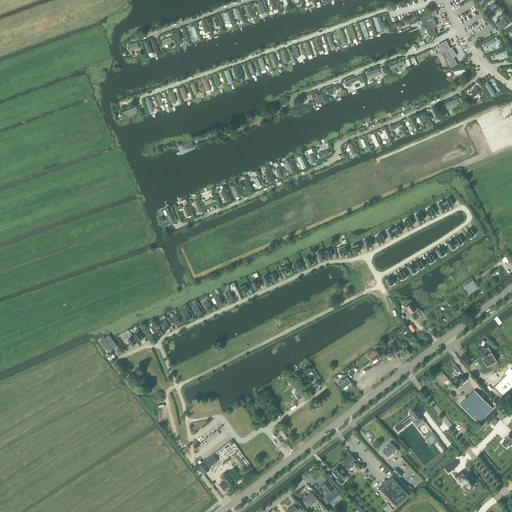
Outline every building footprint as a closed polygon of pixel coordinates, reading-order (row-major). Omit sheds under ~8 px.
[(428,26),(426,27),(429,37),(436,34),(434,27),(437,26),(435,20),(436,20),(435,18),(434,19),(433,17),(427,19),(425,14),(422,15),(424,20),(422,21),(424,25),(427,24),(428,26)] [(447,57),(445,58),(450,67),(457,64),(454,57),(457,55),(453,49),(453,50),(451,47),(450,48),(446,40),(437,45),(441,52),(444,51),(447,57)] [(139,47),(137,41),(128,44),(128,47),(127,47),(128,51),(139,47)] [(480,92),(476,87),(470,92),(474,97),(480,92)] [(503,109),(501,104),(471,119),(488,152),(496,148),(488,131),(484,124),(505,112),(503,109)] [(137,110),(136,106),(123,112),(124,115),(127,114),(128,117),(133,115),(132,114),(137,112),(136,110),(137,110)] [(422,114),(418,116),(421,122),(427,119),(424,114),(423,115),(422,114)] [(179,152),(180,152),(182,151),(183,152),(194,147),(192,141),(180,146),(180,147),(177,148),(179,152)] [(440,201),(434,203),(440,212),(446,208),(445,207),(447,206),(448,207),(455,204),(450,196),(444,199),(443,199),(442,200),(440,201)] [(428,210),(425,211),(426,215),(427,216),(427,217),(432,216),(435,213),(432,207),(427,209),(428,210)] [(419,213),(415,216),(418,222),(423,218),(423,217),(421,214),(421,213),(419,214),(419,213)] [(404,222),(405,225),(406,224),(407,227),(412,224),(409,218),(404,220),(404,222)] [(391,229),(386,231),(388,234),(389,237),(391,236),(394,234),(393,233),(395,232),(396,234),(401,231),(398,225),(393,228),(394,229),(392,230),(391,229)] [(470,228),(465,232),(470,239),(475,235),(470,228)] [(375,237),(374,239),(374,241),(375,241),(378,243),(385,240),(381,234),(376,235),(375,237)] [(455,240),(454,241),(457,246),(458,245),(458,246),(463,243),(459,237),(454,240),(455,240)] [(452,241),(448,244),(452,250),(456,247),(456,246),(457,246),(454,241),(453,242),(452,241)] [(349,247),(348,248),(350,252),(350,253),(359,251),(358,249),(357,247),(357,244),(355,244),(353,245),(349,246),(349,247)] [(441,248),(436,251),(440,257),(445,254),(445,253),(442,248),(441,248)] [(323,252),(317,253),(319,260),(325,258),(327,257),(327,258),(332,256),(330,249),(325,251),(325,252),(323,252)] [(427,258),(426,258),(429,263),(430,262),(430,263),(435,260),(431,254),(426,257),(427,258)] [(310,256),(305,259),(308,265),(313,263),(313,262),(314,262),(311,257),(310,257),(310,256)] [(300,261),(294,264),(295,264),(294,265),(296,270),(297,269),(297,270),(302,268),(300,261)] [(416,264),(415,265),(418,270),(418,269),(419,270),(424,267),(420,261),(415,264),(416,264)] [(287,265),(281,268),(283,273),(284,273),(284,274),(289,272),(289,271),(290,270),(287,265)] [(413,265),(409,268),(412,274),(417,271),(417,270),(418,270),(415,265),(414,265),(413,265)] [(398,274),(397,275),(400,280),(401,279),(401,280),(406,277),(403,271),(398,273),(398,274)] [(268,276),(263,278),(266,285),(271,282),(270,282),(272,281),(273,281),(278,279),(275,273),(270,275),(270,276),(268,276)] [(391,277),(386,280),(389,286),(394,284),(393,283),(394,282),(392,277),(391,278),(391,277)] [(473,280),(464,286),(470,294),(478,288),(473,280)] [(257,281),(252,283),(255,290),(260,287),(259,287),(260,286),(258,281),(257,281)] [(246,284),(239,287),(242,293),(242,292),(243,293),(248,291),(247,290),(248,290),(246,284)] [(231,294),(229,291),(225,293),(229,301),(233,299),(232,296),(232,295),(231,294)] [(220,299),(218,296),(214,298),(219,306),(223,304),(221,300),(222,300),(221,298),(220,299)] [(209,303),(208,300),(204,303),(208,311),(212,308),(210,305),(211,305),(210,303),(209,303)] [(407,306),(406,306),(411,313),(416,310),(411,303),(407,306)] [(199,308),(197,305),(193,308),(198,316),(202,313),(200,310),(199,308)] [(188,313),(186,310),(182,313),(187,321),(191,318),(189,315),(190,314),(189,313),(188,313)] [(178,318),(176,315),(172,318),(177,325),(181,323),(179,320),(179,319),(178,317),(178,318)] [(167,323),(165,320),(161,323),(166,330),(170,328),(168,324),(169,324),(167,322),(167,323)] [(156,327),(154,325),(150,327),(156,335),(160,332),(157,329),(158,329),(157,327),(156,327)] [(134,336),(133,337),(137,342),(138,341),(143,338),(138,332),(134,336)] [(104,338),(100,341),(108,352),(116,346),(109,336),(104,339),(104,338)] [(132,337),(128,341),(132,346),(136,343),(136,342),(137,342),(133,337),(133,338),(132,337)] [(394,353),(400,349),(394,341),(392,339),(386,343),(388,345),(394,353)] [(479,358),(483,356),(483,357),(481,358),(486,366),(495,360),(488,348),(485,349),(483,347),(476,351),(479,358)] [(403,349),(401,350),(401,351),(402,352),(399,354),(403,359),(410,354),(406,349),(405,350),(403,349)] [(370,360),(376,355),(373,351),(367,356),(370,360)] [(323,383),(313,369),(311,371),(311,372),(309,373),(310,376),(313,374),(320,384),(323,383)] [(508,376),(495,388),(503,397),(511,389),(511,371),(510,370),(506,374),(508,376)] [(443,385),(447,381),(438,372),(433,375),(443,385)] [(467,379),(463,375),(460,377),(459,376),(451,383),(456,389),(461,384),(462,384),(467,379)] [(342,389),(351,382),(346,377),(338,384),(342,389)] [(294,384),(291,385),(293,388),(296,387),(300,393),(296,396),(299,400),(306,395),(296,381),(293,383),(294,384)] [(460,405),(478,423),(492,408),(474,391),(460,405)] [(252,404),(247,407),(252,415),(256,412),(258,414),(260,413),(259,410),(263,407),(258,400),(253,403),(254,404),(252,405),(252,404)] [(422,415),(414,406),(406,412),(408,415),(393,427),(398,433),(407,426),(413,421),(418,428),(424,422),(420,416),(422,415)] [(279,433),(285,442),(289,439),(283,430),(279,433)] [(439,438),(433,430),(424,437),(431,444),(439,438)] [(502,444),(506,447),(508,445),(509,446),(511,444),(511,443),(511,431),(510,433),(509,432),(505,437),(506,437),(503,440),(504,442),(502,444)] [(382,451),(387,457),(392,453),(394,455),(398,451),(396,449),(392,443),(391,444),(390,442),(388,444),(389,446),(382,451)] [(362,467),(350,455),(342,463),(348,469),(353,465),(358,470),(362,467)] [(204,474),(209,470),(204,463),(199,467),(204,474)] [(451,463),(444,468),(448,473),(455,468),(451,463)] [(346,475),(338,466),(332,472),(338,478),(336,480),(340,485),(343,482),(341,480),(346,475)] [(463,470),(454,477),(459,483),(461,481),(464,485),(463,486),(468,493),(472,489),(471,488),(476,484),(472,480),(473,480),(469,474),(468,474),(467,473),(466,474),(463,470)] [(220,484),(224,490),(230,485),(231,486),(235,483),(228,475),(223,480),(224,481),(220,484)] [(410,494),(392,476),(378,490),(395,508),(410,494)] [(326,494),(324,496),(329,502),(331,500),(327,494),(335,488),(329,481),(321,487),(326,494)] [(303,502),(308,507),(317,499),(312,493),(309,495),(309,496),(305,500),(305,501),(303,502)] [(326,511),(330,509),(321,498),(317,502),(325,511),(326,511)]
